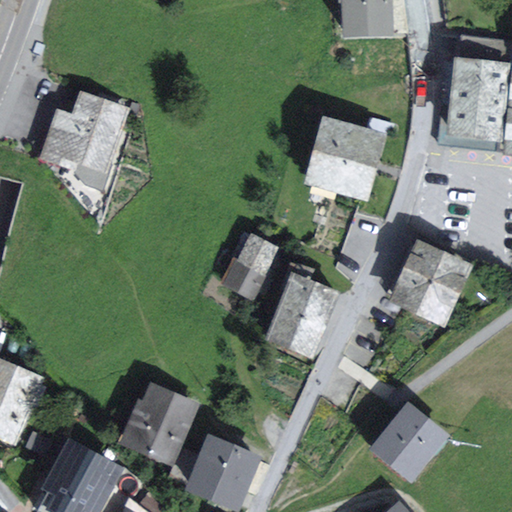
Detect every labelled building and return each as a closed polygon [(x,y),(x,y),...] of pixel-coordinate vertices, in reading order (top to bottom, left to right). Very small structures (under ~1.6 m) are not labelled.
[(384,0),(329,0),(336,62),(390,56),(384,0)] [(506,147),(510,62),(447,58),(443,143),(506,147)] [(125,113),(76,96),(67,120),(49,113),(33,158),(56,166),(57,163),(102,179),(125,113)] [(374,140),(315,129),(304,186),(364,197),(374,140)] [(230,231),(206,277),(242,296),(266,250),(230,231)] [(463,263),(413,242),(385,308),(436,329),(463,263)] [(332,299),(281,278),(254,344),(304,365),(332,299)] [(37,372),(0,356),(0,434),(8,438),(37,372)] [(119,444),(174,466),(196,414),(140,390),(119,444)] [(447,430),(401,399),(361,458),(406,489),(447,430)] [(231,511),(259,461),(209,436),(178,499),(201,511),(231,511)] [(70,441),(46,487),(52,491),(43,507),(52,511),(97,511),(121,468),(70,441)] [(145,511),(130,500),(123,511),(145,511)]
